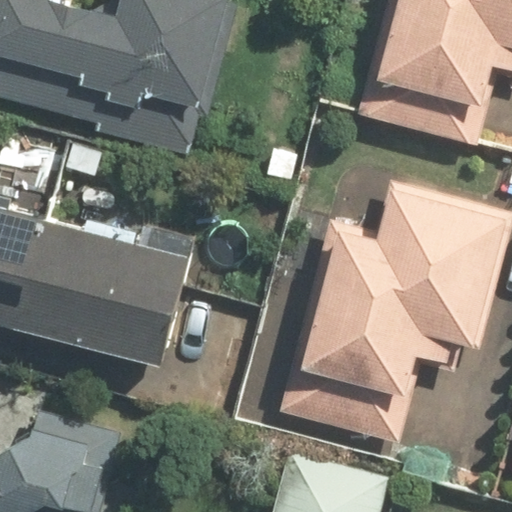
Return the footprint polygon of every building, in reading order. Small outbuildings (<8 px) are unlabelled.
[(236,0),(110,0),(106,16),(44,0),(0,0),(0,62),(68,80),(63,101),(135,119),(139,102),(206,119),(236,0)] [(511,0),(382,0),(358,88),(471,120),(485,70),(508,76),(511,63),(511,0)] [(368,233),(326,222),(274,416),(399,449),(410,408),(421,365),(473,379),(511,231),(511,210),(383,176),(368,233)] [(0,335),(157,375),(190,244),(128,228),(126,240),(0,208),(0,335)] [(0,416),(0,511),(97,511),(121,429),(30,402),(24,424),(0,416)] [(511,439),(503,473),(511,475),(511,439)] [(377,511),(385,482),(281,455),(266,511),(377,511)]
